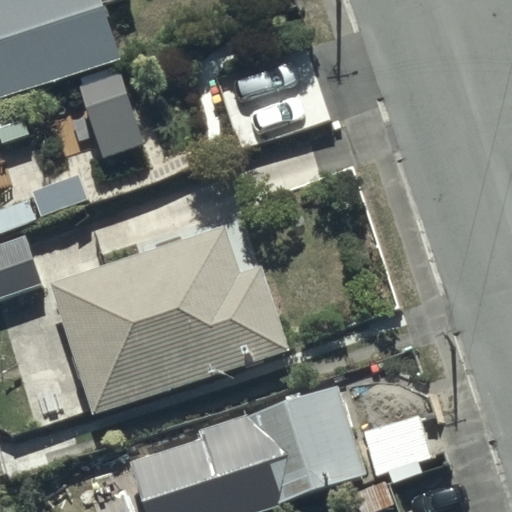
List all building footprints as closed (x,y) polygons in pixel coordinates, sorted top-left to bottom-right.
[(0,0),(0,104),(121,71),(101,0),(0,0)] [(147,155),(125,86),(87,98),(108,167),(147,155)] [(45,159),(0,171),(0,231),(1,235),(62,217),(45,159)] [(25,242),(0,251),(0,309),(44,293),(25,242)] [(231,244),(65,300),(106,420),(293,356),(268,283),(247,290),(231,244)] [(346,404),(139,465),(153,511),(285,511),(370,487),(346,404)] [(418,414),(362,433),(376,474),(432,455),(418,414)]
